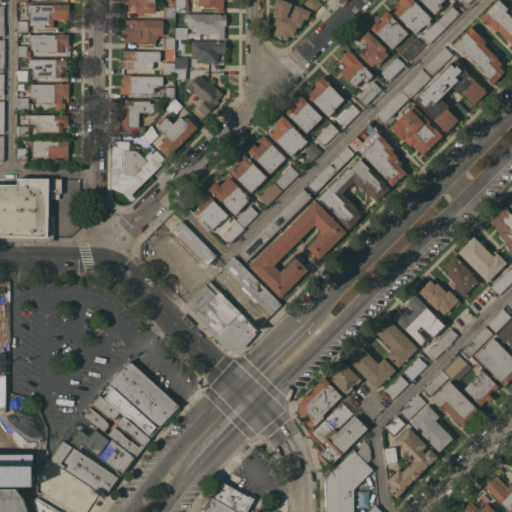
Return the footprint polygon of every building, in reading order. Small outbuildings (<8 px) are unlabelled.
[(124,0),(155,0),(155,2),(156,2),(156,12),(144,12),(144,14),(138,14),(138,12),(136,12),(136,4),(124,4),(124,0)] [(188,0),(188,5),(189,5),(189,11),(176,11),(176,0),(188,0)] [(224,0),(224,11),(214,11),(214,7),(206,6),(206,5),(204,5),(204,7),(200,7),(200,5),(193,5),(193,1),(194,1),(194,0),(224,0)] [(285,0),(292,3),(289,11),(292,12),(295,4),(310,10),(306,21),(303,20),(303,21),(302,24),(301,27),(297,26),(291,41),(273,34),(277,26),(273,24),(276,16),(273,15),(276,6),(273,5),(275,0),(285,0)] [(306,0),(319,0),(322,3),(313,12),(304,2),(306,0)] [(394,11),(401,5),(399,3),(401,1),(400,0),(415,0),(416,1),(431,17),(429,20),(431,22),(427,25),(426,23),(424,25),(416,33),(394,11)] [(422,0),(443,0),(440,3),(442,6),(435,13),(422,0)] [(500,0),(511,11),(511,13),(510,15),(511,17),(511,44),(506,37),(498,29),(495,31),(480,16),(482,14),(496,0),(500,0)] [(54,4),(54,3),(69,3),(69,18),(53,18),(53,27),(45,27),(45,26),(33,26),(33,24),(30,24),(30,12),(28,12),(28,4),(54,4)] [(445,12),(443,11),(451,4),(460,12),(445,27),(438,19),(445,12)] [(175,6),(175,17),(163,17),(163,6),(175,6)] [(392,48),(377,33),(377,34),(371,28),(372,27),(371,26),(377,20),(379,22),(382,19),(380,17),(382,15),(381,15),(385,11),(386,11),(387,10),(394,16),(393,17),(408,32),(392,48)] [(226,13),(226,16),(228,18),(228,21),(226,22),(226,25),(224,25),(225,39),(217,39),(217,32),(196,33),(196,27),(189,27),(189,13),(226,13)] [(163,19),(163,34),(159,34),(159,37),(156,37),(156,43),(148,43),(148,41),(124,41),(124,37),(123,37),(123,33),(121,33),(121,28),(123,28),(123,25),(124,25),(124,19),(163,19)] [(445,27),(429,43),(422,35),(438,19),(445,27)] [(28,20),(28,25),(29,31),(19,31),(19,20),(28,20)] [(471,25),(486,40),(485,41),(484,42),(498,58),(503,63),(500,66),(505,71),(504,72),(505,73),(500,78),(499,77),(498,78),(492,84),(481,72),(484,70),(470,55),(467,58),(453,43),(469,28),(469,27),(470,26),(471,25)] [(187,26),(187,38),(176,38),(176,26),(187,26)] [(386,48),(385,50),(389,53),(378,65),(375,62),(371,66),(359,54),(369,44),(362,37),(368,30),(386,48)] [(41,33),(47,33),(47,34),(55,34),(55,33),(69,33),(69,41),(69,46),(63,46),(63,51),(38,51),(38,49),(36,49),(36,50),(33,50),(33,48),(31,48),(31,43),(30,43),(30,33),(41,33)] [(160,49),(160,48),(163,48),(163,37),(175,37),(174,49),(160,49)] [(416,37),(424,45),(408,61),(400,53),(416,37)] [(192,40),(226,40),(226,52),(219,52),(219,57),(218,57),(218,61),(215,63),(211,63),(208,62),(196,61),(196,58),(191,58),(192,40)] [(19,56),(19,45),(28,45),(28,50),(30,50),(30,56),(23,56),(19,56)] [(445,46),(453,54),(432,74),(425,67),(445,46)] [(176,74),(174,74),(174,73),(162,73),(162,67),(163,67),(163,62),(160,62),(160,60),(153,60),(153,68),(133,68),(126,68),(126,67),(120,67),(120,63),(123,63),(123,49),(136,50),(160,50),(160,49),(174,49),(174,56),(176,56),(176,69),(176,74)] [(357,57),(373,74),(366,82),(363,78),(362,79),(363,80),(361,82),(360,81),(357,84),(358,84),(357,85),(358,87),(357,87),(355,86),(340,71),(347,64),(341,57),(349,49),(357,57)] [(23,69),(28,69),(28,75),(29,75),(29,80),(18,80),(19,56),(23,56),(23,69)] [(176,56),(189,56),(188,68),(187,68),(187,69),(176,69),(176,56)] [(397,56),(405,64),(389,80),(381,72),(397,56)] [(69,58),(69,68),(64,68),(64,70),(63,71),(62,71),(60,71),(60,77),(33,76),(33,72),(32,72),(32,67),(28,67),(28,58),(69,58)] [(439,72),(440,73),(455,59),(482,87),(483,87),(484,86),(485,86),(485,87),(486,89),(485,90),(487,92),(474,103),(465,94),(462,96),(452,86),(441,97),(449,106),(447,107),(459,119),(446,131),(445,130),(444,131),(443,130),(442,130),(442,129),(441,128),(442,127),(415,99),(429,85),(427,83),(439,72)] [(176,78),(174,78),(174,74),(176,74),(176,69),(187,69),(187,79),(176,78)] [(423,69),(431,76),(410,97),(402,90),(423,69)] [(134,92),(134,93),(120,93),(120,86),(123,86),(123,85),(123,81),(121,81),(121,78),(123,78),(123,74),(130,74),(130,75),(163,75),(163,84),(160,84),(160,86),(154,86),(154,89),(156,89),(156,91),(154,91),(152,92),(134,92)] [(208,82),(210,81),(216,88),(217,87),(223,93),(217,99),(219,101),(205,115),(198,107),(204,101),(194,91),(192,93),(185,86),(195,76),(197,77),(200,74),(208,82)] [(313,100),(312,101),(308,97),(312,93),(310,91),(316,85),(314,83),(322,75),(330,83),(330,84),(344,98),(334,109),(335,110),(329,116),(313,100)] [(373,80),(381,88),(366,104),(357,96),(373,80)] [(30,97),(30,91),(29,91),(29,88),(30,88),(31,83),(54,83),(54,82),(69,82),(69,97),(63,97),(63,102),(65,102),(65,109),(55,109),(55,102),(47,102),(36,102),(36,97),(30,97)] [(174,86),(174,98),(163,97),(163,86),(174,86)] [(410,97),(391,115),(392,117),(385,124),(376,115),(402,90),(410,97)] [(307,132),(290,116),(286,113),(287,110),(289,108),(290,108),(289,107),(291,105),(295,108),(298,104),(294,100),(299,95),(301,97),(302,95),(305,98),(305,99),(322,116),(307,132)] [(28,96),(28,102),(31,102),(31,109),(28,109),(28,108),(18,108),(18,97),(28,96)] [(182,106),(178,110),(175,114),(167,108),(175,98),(182,106)] [(119,108),(120,108),(120,106),(119,106),(119,102),(120,102),(120,99),(133,99),(133,100),(150,100),(150,102),(154,102),(154,112),(153,112),(151,113),(149,113),(148,111),(139,111),(139,126),(144,126),(144,131),(137,131),(119,131),(119,108)] [(468,110),(464,114),(454,103),(458,100),(468,110)] [(352,103),(360,110),(345,125),(338,118),(352,103)] [(430,121),(429,122),(434,128),(435,127),(442,135),(423,154),(419,149),(418,150),(413,144),(411,146),(405,140),(404,141),(390,126),(399,118),(398,117),(402,112),(403,113),(405,112),(404,111),(408,107),(409,108),(413,104),(423,113),(421,115),(423,117),(425,115),(430,121)] [(55,114),(55,113),(68,113),(68,126),(63,126),(63,131),(37,131),(37,126),(35,126),(35,123),(29,123),(29,114),(55,114)] [(276,128),(275,127),(277,125),(274,122),(283,114),(289,120),(289,121),(308,141),(301,148),(300,147),(291,155),(278,142),(270,134),(276,128)] [(182,118),(183,117),(188,117),(198,127),(195,129),(196,129),(193,132),(168,155),(159,145),(164,141),(162,139),(166,134),(158,126),(160,124),(157,122),(163,116),(165,118),(167,116),(173,123),(180,116),(182,118)] [(398,155),(397,157),(401,162),(399,164),(406,171),(393,185),(388,181),(389,180),(357,149),(356,150),(349,142),(370,121),(385,135),(384,137),(386,139),(386,140),(386,141),(387,140),(388,140),(391,144),(391,145),(394,148),(392,150),(398,155)] [(331,122),(339,130),(324,145),(315,137),(331,122)] [(29,125),(29,136),(18,136),(18,125),(29,125)] [(158,134),(150,142),(145,136),(146,133),(152,126),(158,134)] [(270,173),(247,150),(254,143),(258,146),(261,143),(258,139),(263,134),(286,157),(270,173)] [(58,139),(58,138),(67,138),(67,137),(69,137),(68,164),(63,164),(63,156),(56,156),(56,158),(46,158),(46,159),(43,159),(43,158),(41,158),(41,156),(40,157),(38,157),(37,156),(33,156),(33,139),(58,139)] [(131,148),(139,149),(143,154),(150,147),(164,160),(124,199),(111,190),(111,142),(131,142),(131,148)] [(314,143),(321,150),(313,159),(305,152),(314,143)] [(347,145),(354,153),(314,193),(306,185),(347,145)] [(27,147),(27,159),(18,159),(18,147),(27,147)] [(251,192),(230,171),(231,170),(228,168),(234,163),(237,166),(240,163),(237,160),(244,153),(254,162),(253,162),(267,176),(251,192)] [(349,167),(350,169),(360,158),(369,168),(368,169),(378,180),(380,178),(389,187),(376,200),(371,194),(370,195),(365,191),(364,191),(354,181),(342,192),(358,208),(356,209),(361,215),(355,220),(356,221),(349,229),(339,219),(341,217),(331,206),(329,208),(320,198),(330,188),(329,187),(349,167)] [(283,173),(281,171),(289,163),(292,166),(292,167),(298,173),(283,188),(276,181),(283,173)] [(228,176),(249,197),(247,198),(249,200),(240,209),(239,211),(237,213),(236,213),(235,214),(208,189),(216,180),(220,184),(228,176)] [(0,183),(0,235),(46,236),(47,192),(59,193),(59,179),(16,178),(16,183),(0,183)] [(274,181),(282,190),(267,205),(259,196),(274,181)] [(246,260),(238,252),(304,188),(309,193),(310,192),(311,193),(309,194),(312,196),(246,260)] [(227,214),(227,216),(224,219),(222,219),(212,228),(195,210),(199,206),(198,206),(203,201),(201,199),(207,193),(227,214)] [(249,267),(315,201),(346,232),(318,259),(306,248),(321,232),(313,225),(272,265),(281,273),(295,258),(307,270),(281,297),(249,267)] [(250,204),(258,212),(244,226),(236,218),(250,204)] [(511,251),(509,248),(508,249),(504,245),(506,243),(498,236),(499,234),(498,234),(500,232),(495,227),(496,226),(492,222),(492,223),(490,221),(492,219),(491,218),(504,204),(507,207),(506,208),(511,214),(511,251)] [(173,214),(162,225),(203,265),(207,265),(216,257),(173,214)] [(245,228),(231,242),(222,234),(233,223),(230,221),(234,217),(245,228)] [(507,262),(488,281),(458,251),(474,235),(480,241),(481,239),(485,243),(483,245),(491,253),(494,250),(496,252),(497,252),(507,262)] [(472,271),(478,276),(477,277),(476,278),(478,280),(466,293),(468,295),(466,296),(464,295),(463,295),(450,282),(453,279),(446,273),(448,271),(443,266),(455,254),(472,271)] [(233,257),(223,268),(271,315),(281,305),(233,257)] [(511,265),(511,281),(499,294),(491,286),(511,265)] [(459,299),(458,300),(461,302),(459,304),(457,302),(444,314),(438,308),(437,309),(432,304),(431,304),(427,300),(427,299),(418,290),(430,278),(435,283),(437,282),(447,291),(449,289),(459,299)] [(214,331),(211,334),(226,349),(242,349),(256,335),(254,333),(256,331),(208,282),(186,304),(214,331)] [(393,316),(399,309),(400,310),(403,308),(404,309),(404,310),(409,315),(414,310),(408,305),(407,304),(409,301),(415,294),(428,306),(427,307),(445,324),(432,337),(421,325),(417,330),(426,339),(421,344),(393,316)] [(504,309),(511,316),(495,332),(488,324),(504,309)] [(417,347),(407,357),(408,358),(406,360),(406,359),(399,366),(387,354),(392,349),(376,332),(390,319),(417,347)] [(511,319),(511,346),(509,344),(510,343),(507,339),(505,341),(497,334),(511,319)] [(486,326),(492,332),(471,354),(465,347),(486,326)] [(434,344),(435,345),(438,342),(437,341),(451,327),(458,335),(434,358),(427,351),(434,344)] [(511,354),(511,378),(505,385),(475,355),(493,337),(511,354)] [(396,369),(389,376),(390,377),(388,379),(387,378),(377,388),(349,360),(362,346),(378,363),(384,357),(396,369)] [(443,369),(458,354),(471,367),(456,382),(449,375),(443,369)] [(419,356),(427,364),(412,379),(404,371),(419,356)] [(128,362),(108,383),(158,427),(178,407),(128,362)] [(345,396),(329,381),(345,365),(361,381),(354,388),(355,390),(353,392),(351,391),(345,396)] [(429,395),(423,389),(443,369),(449,375),(429,395)] [(482,369),(499,385),(495,389),(494,388),(489,393),(493,397),(489,401),(487,399),(481,405),(464,388),(482,369)] [(400,374),(408,382),(394,397),(385,389),(400,374)] [(323,380),(300,403),(299,406),(298,409),(298,411),(298,413),(299,416),(300,418),(309,431),(312,428),(324,417),(322,415),(341,397),(323,380)] [(480,410),(478,412),(479,412),(476,415),(464,427),(457,420),(457,421),(454,418),(447,410),(445,412),(431,398),(450,380),(480,410)] [(104,397),(129,419),(130,419),(148,434),(147,436),(151,438),(158,430),(112,389),(104,397)] [(418,394),(426,401),(408,418),(401,411),(418,394)] [(93,404),(112,420),(117,414),(121,417),(117,422),(117,426),(140,444),(138,447),(141,449),(149,440),(99,396),(93,404)] [(310,433),(342,404),(367,429),(328,467),(317,456),(325,448),(310,433)] [(428,404),(439,416),(435,419),(453,437),(439,451),(430,441),(432,439),(429,435),(427,436),(422,431),(423,430),(420,426),(417,428),(410,421),(428,404)] [(135,457),(83,416),(89,409),(107,423),(108,426),(104,431),(108,434),(113,427),(138,447),(141,449),(135,457)] [(393,434),(385,427),(397,415),(405,423),(393,434)] [(88,435),(95,427),(81,416),(74,424),(88,435)] [(389,489),(391,486),(388,483),(390,482),(387,479),(390,477),(389,476),(391,474),(392,475),(399,468),(402,471),(415,459),(406,450),(404,452),(400,448),(402,447),(395,440),(409,426),(427,445),(422,449),(425,452),(430,447),(438,456),(404,488),(405,489),(397,497),(389,490),(389,489)] [(82,446),(121,474),(133,458),(110,440),(108,441),(94,430),(88,438),(78,431),(70,442),(80,449),(82,446)] [(326,511),(326,476),(353,449),(356,452),(360,448),(358,445),(364,439),(368,443),(370,449),(371,458),(367,463),(373,469),(354,489),(354,511),(367,511),(375,504),(383,511),(326,511)] [(62,442),(49,460),(105,496),(117,478),(62,442)] [(398,462),(386,464),(384,447),(395,446),(398,462)] [(501,502),(485,486),(496,474),(508,486),(511,482),(511,509),(510,511),(501,502)] [(0,511),(0,476),(21,476),(22,500),(27,510),(27,511),(0,511)] [(222,484),(213,498),(240,511),(247,511),(255,500),(249,497),(248,499),(222,484)] [(195,511),(206,496),(234,511),(195,511)] [(36,499),(58,511),(34,511),(33,503),(36,499)] [(461,511),(460,511),(470,500),(481,511),(482,510),(480,509),(486,503),(488,504),(496,511),(461,511)]
